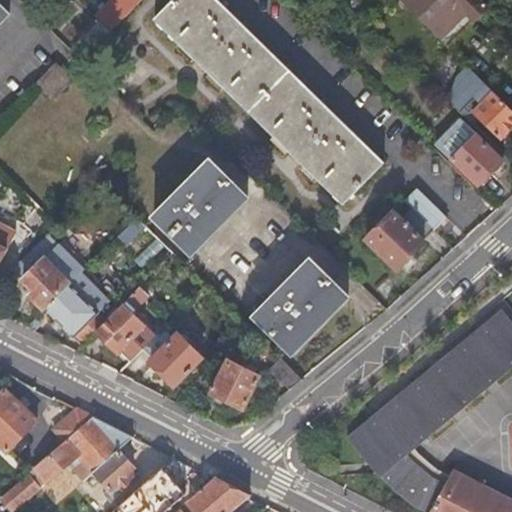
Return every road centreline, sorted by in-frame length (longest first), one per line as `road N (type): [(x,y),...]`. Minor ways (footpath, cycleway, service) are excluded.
road 1 (residential): [(242,475),(511,227)]
road 2 (residential): [(0,353),(242,475)]
